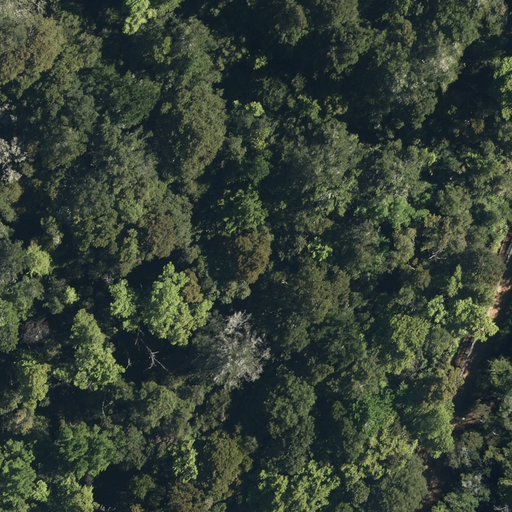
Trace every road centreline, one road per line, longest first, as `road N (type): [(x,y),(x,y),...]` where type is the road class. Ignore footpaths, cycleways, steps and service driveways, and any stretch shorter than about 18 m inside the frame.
road 1 (track): [(466,384),(420,511)]
road 2 (track): [(511,271),(466,384)]
